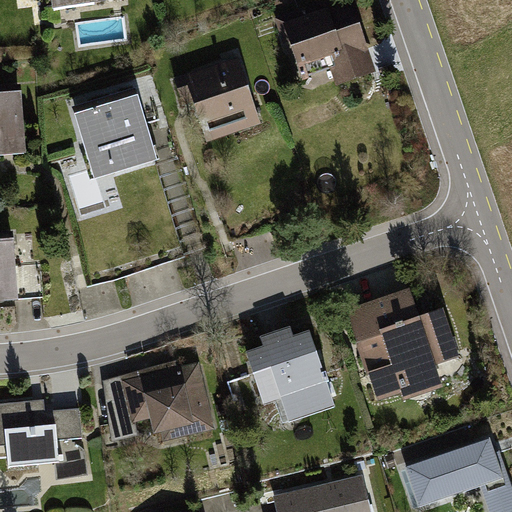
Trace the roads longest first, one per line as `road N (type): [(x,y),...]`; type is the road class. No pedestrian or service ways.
road 1 (residential): [(0,355),(51,357),(485,221)]
road 2 (residential): [(485,221),(409,0)]
